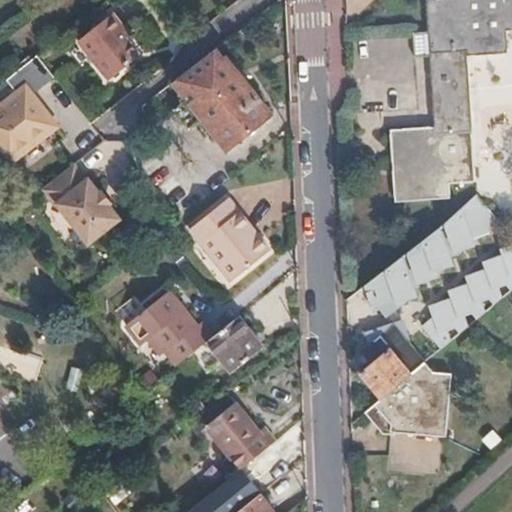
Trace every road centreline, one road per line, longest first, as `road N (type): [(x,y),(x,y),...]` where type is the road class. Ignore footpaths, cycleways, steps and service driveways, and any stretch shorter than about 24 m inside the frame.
road 1 (tertiary): [(308,0),(329,511)]
road 2 (unknown): [(260,0),(105,125)]
